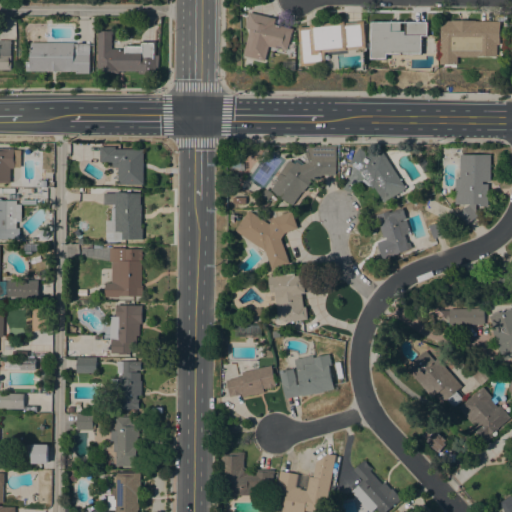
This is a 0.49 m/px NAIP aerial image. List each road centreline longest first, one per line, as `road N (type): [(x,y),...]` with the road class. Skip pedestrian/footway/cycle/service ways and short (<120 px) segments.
road 1 (residential): [(460,511),(369,409),(361,340),(378,299),(414,274),(475,250),(511,216)]
road 2 (secondary): [(191,511),(194,200)]
road 3 (secondary): [(511,118),(324,118)]
road 4 (secondary): [(324,118),(195,116)]
road 5 (secondary): [(195,116),(69,116)]
